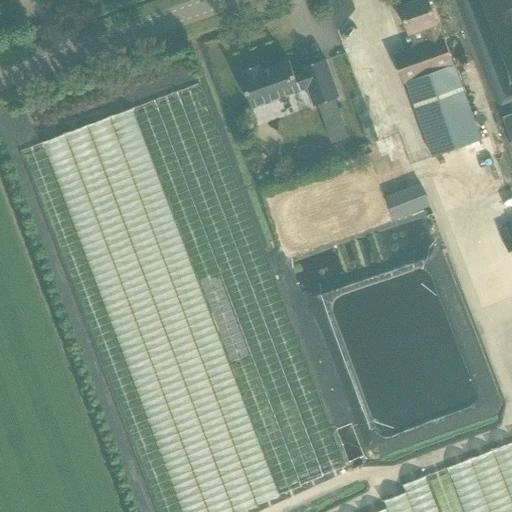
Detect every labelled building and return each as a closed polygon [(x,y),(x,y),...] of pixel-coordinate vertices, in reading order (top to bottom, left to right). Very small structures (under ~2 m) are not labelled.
[(428,0),(418,0),(399,7),(414,48),(394,55),(404,84),(406,83),(433,157),(479,140),(452,66),(443,38),(441,39),(436,25),(437,25),(428,0)] [(243,76),(240,77),(252,108),(307,88),(313,105),(339,96),(326,59),(300,68),(301,71),(294,73),(289,60),(262,69),(260,64),(241,71),(243,76)] [(37,144),(151,511),(276,511),(380,480),(337,481),(355,475),(338,418),(354,413),(359,431),(360,445),(387,445),(364,452),(365,461),(392,460),(391,457),(408,452),(504,422),(504,407),(497,387),(343,389),(346,401),(347,408),(335,409),(331,396),(331,388),(311,388),(218,88),(37,144)] [(384,136),(396,108),(384,104),(373,131),(384,136)] [(511,143),(511,113),(502,118),(511,143)] [(343,121),(331,125),(336,140),(348,136),(343,121)] [(420,185),(387,198),(395,220),(429,207),(420,185)] [(392,511),(511,511),(511,449),(408,484),(412,497),(390,504),(392,511)]
